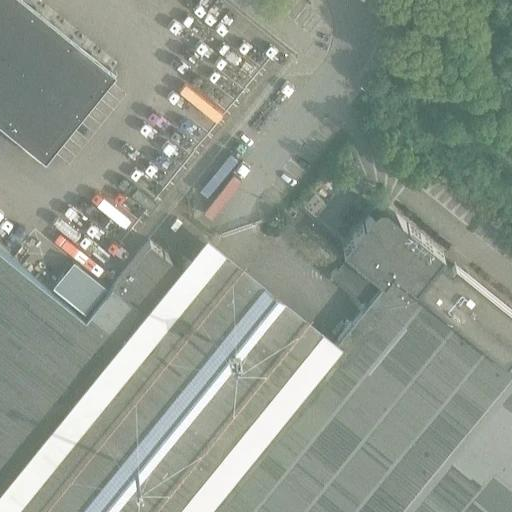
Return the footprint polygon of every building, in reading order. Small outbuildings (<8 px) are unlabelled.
[(25,0),(0,0),(0,122),(45,160),(116,73),(25,0)] [(511,511),(511,366),(506,362),(511,353),(511,308),(455,262),(451,266),(440,257),(444,253),(387,207),(385,206),(383,206),(381,206),(379,206),(378,207),(376,207),(375,209),(343,249),(348,253),(330,275),(366,304),(335,342),(196,511),(511,511)] [(0,249),(0,494),(178,275),(179,274),(180,272),(180,271),(180,269),(180,268),(180,267),(180,266),(179,265),(179,264),(177,262),(150,240),(85,319),(0,249)] [(0,511),(196,511),(335,342),(205,241),(178,275),(0,494),(0,511)] [(106,286),(98,280),(74,260),(53,286),(85,312),(106,286)]
